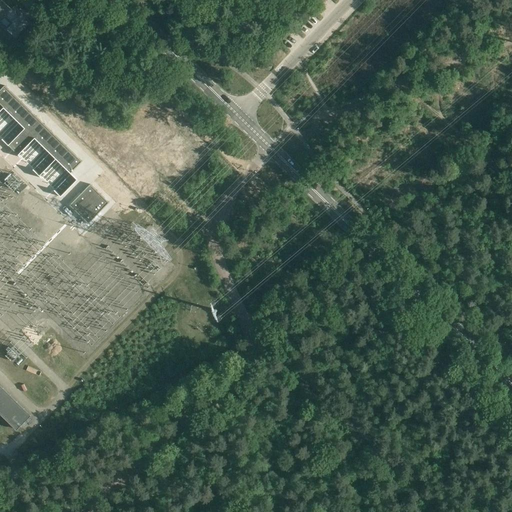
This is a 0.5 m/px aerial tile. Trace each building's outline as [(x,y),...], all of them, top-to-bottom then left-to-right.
[(0,20),(11,9),(2,0),(0,2),(0,1),(0,20)] [(0,20),(0,26),(5,31),(7,30),(16,39),(30,25),(20,16),(19,17),(11,9),(0,20)] [(82,162),(5,86),(0,90),(0,103),(26,129),(9,146),(19,155),(35,138),(71,174),(82,162)] [(90,185),(70,206),(89,224),(109,203),(90,185)] [(31,416),(0,385),(0,413),(17,431),(31,416)]
